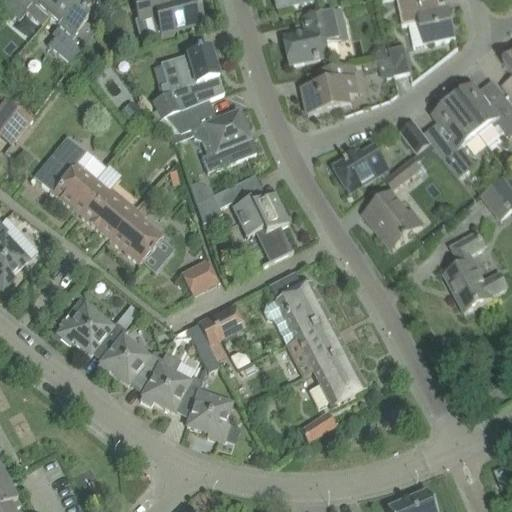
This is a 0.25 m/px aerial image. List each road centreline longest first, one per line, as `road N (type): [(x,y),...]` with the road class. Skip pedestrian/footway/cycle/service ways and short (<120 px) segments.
road 1 (tertiary): [(197,476),(326,486),(458,447)]
road 2 (tertiary): [(0,330),(197,476)]
road 3 (residential): [(458,447),(338,240)]
road 4 (residential): [(486,44),(392,116),(286,155)]
road 5 (residential): [(171,322),(338,240)]
road 6 (residential): [(286,155),(236,0)]
